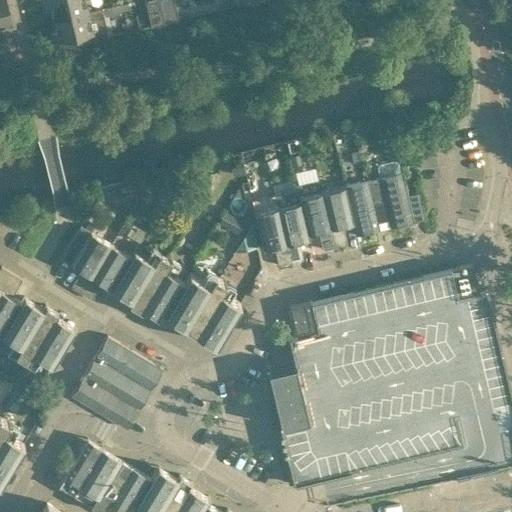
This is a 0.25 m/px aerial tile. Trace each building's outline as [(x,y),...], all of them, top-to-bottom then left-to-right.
[(0,0),(0,20),(1,24),(12,22),(6,0),(0,0)] [(50,7),(53,19),(88,10),(85,0),(41,0),(44,8),(50,7)] [(165,23),(159,0),(149,0),(145,1),(151,26),(165,23)] [(173,0),(159,0),(165,23),(178,19),(173,0)] [(56,31),(49,32),(52,42),(58,40),(60,47),(100,38),(102,37),(108,36),(101,7),(95,9),(88,10),(53,19),(56,31)] [(0,61),(13,59),(10,47),(0,49),(0,61)] [(360,150),(351,152),(353,162),(362,160),(360,150)] [(298,154),(291,155),(293,164),(300,163),(298,154)] [(379,176),(368,179),(375,212),(380,211),(382,220),(387,219),(389,226),(425,218),(419,192),(407,195),(402,171),(401,171),(399,161),(395,159),(380,163),(377,166),(379,176)] [(244,164),(231,167),(232,172),(239,174),(245,173),(244,164)] [(318,178),(297,183),(298,189),(299,194),(301,200),(309,236),(310,236),(308,227),(318,225),(323,249),(335,246),(322,189),(321,190),(318,178)] [(368,179),(344,184),(356,233),(379,228),(378,221),(382,220),(380,211),(375,212),(368,179)] [(344,184),(322,189),(335,246),(346,243),(342,224),(352,221),(355,234),(356,233),(344,184)] [(298,189),(275,194),(278,205),(290,261),(302,258),(298,239),(309,236),(299,194),(298,189)] [(275,193),(252,198),(254,210),(263,247),(274,244),(279,264),(290,261),(278,205),(275,194),(275,193)] [(220,225),(240,236),(248,222),(228,211),(220,225)] [(251,222),(234,252),(257,247),(251,222)] [(81,225),(62,257),(72,263),(73,263),(82,269),(74,281),(71,286),(81,292),(111,242),(91,231),(81,225)] [(102,281),(112,287),(134,249),(131,254),(111,242),(81,292),(91,298),(102,281)] [(165,312),(166,312),(185,280),(184,279),(165,268),(170,260),(158,252),(153,261),(134,249),(112,287),(130,298),(128,301),(140,309),(142,305),(162,316),(165,312)] [(289,366),(268,371),(269,375),(276,407),(281,425),(280,426),(280,427),(281,427),(287,453),(287,454),(287,455),(288,455),(294,481),(293,482),(294,483),(295,483),(295,482),(320,476),(322,476),(322,477),(323,476),(350,469),(350,470),(351,469),(378,463),(379,463),(379,462),(406,456),(406,457),(407,456),(414,484),(414,485),(432,481),(441,478),(455,475),(460,474),(469,472),(470,472),(482,469),(497,465),(496,465),(498,464),(498,465),(508,463),(511,461),(511,433),(511,431),(511,430),(511,402),(511,401),(511,400),(506,374),(506,372),(505,372),(499,346),(499,344),(492,318),(493,318),(492,316),(486,290),(486,288),(484,288),(484,289),(478,290),(478,289),(472,262),(456,266),(451,267),(450,267),(423,274),(423,273),(422,274),(395,280),(394,280),(394,281),(367,287),(366,287),(339,294),(339,293),(337,294),(338,294),(318,299),(311,301),(311,300),(309,300),(310,301),(295,304),(289,305),(290,309),(296,332),(296,334),(290,335),(288,335),(288,336),(289,336),(292,348),(296,363),(295,363),(295,365),(289,366)] [(0,290),(11,271),(1,265),(0,266),(0,290)] [(0,290),(0,332),(1,333),(15,310),(20,300),(11,295),(22,278),(11,271),(0,290)] [(166,312),(216,342),(240,301),(220,289),(226,280),(214,273),(209,282),(189,271),(184,279),(185,280),(166,312)] [(15,310),(1,333),(20,345),(15,354),(27,361),(33,352),(52,364),(75,325),(56,314),(58,310),(45,303),(43,306),(24,295),(20,300),(15,310)] [(107,334),(89,364),(138,393),(155,363),(107,334)] [(138,393),(89,364),(71,395),(120,423),(138,393)] [(13,400),(8,408),(15,412),(20,404),(13,400)] [(0,481),(24,442),(4,430),(9,422),(0,415),(0,481)] [(238,511),(228,506),(225,510),(208,499),(210,495),(190,483),(192,480),(180,472),(178,476),(158,464),(152,475),(87,436),(58,484),(104,511),(238,511)] [(65,511),(46,500),(39,511),(65,511)]
